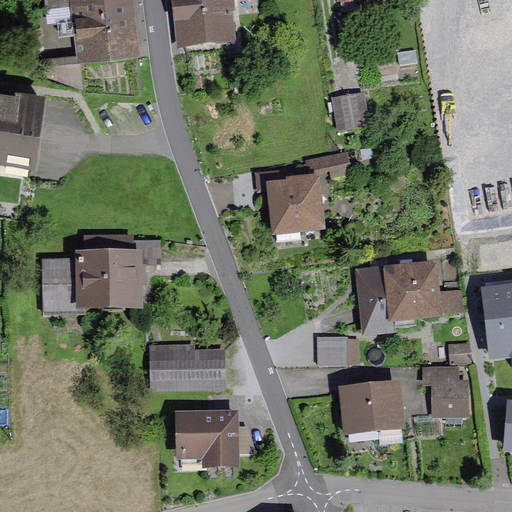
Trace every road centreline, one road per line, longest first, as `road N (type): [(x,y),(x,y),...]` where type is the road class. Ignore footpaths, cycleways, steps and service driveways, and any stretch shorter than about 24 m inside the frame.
road 1 (residential): [(148,0),(177,139),(307,490)]
road 2 (residential): [(307,490),(511,503)]
